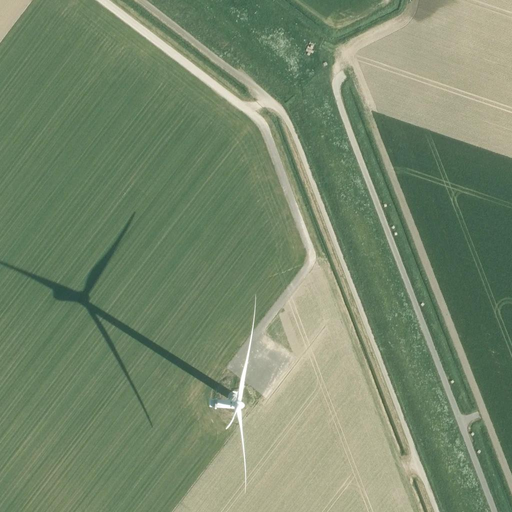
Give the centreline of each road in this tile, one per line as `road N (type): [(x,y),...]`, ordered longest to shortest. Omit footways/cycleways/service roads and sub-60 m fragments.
road 1 (unclassified): [(436,511),(284,115),(142,0)]
road 2 (track): [(494,511),(331,80),(338,65)]
